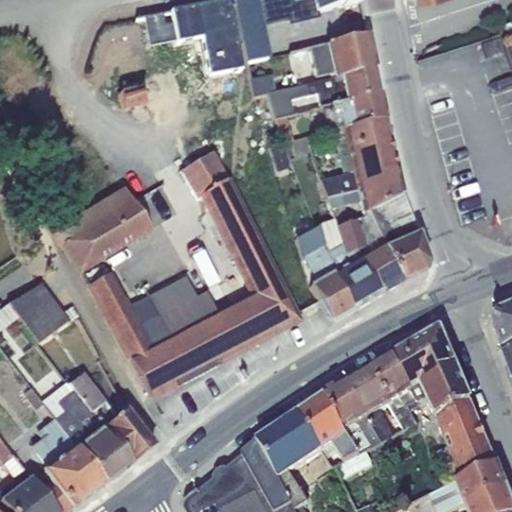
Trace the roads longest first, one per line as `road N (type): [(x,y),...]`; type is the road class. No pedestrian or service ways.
road 1 (secondary): [(152,489),(273,399),(450,301)]
road 2 (residential): [(463,291),(423,189),(381,0)]
road 3 (tertiary): [(450,301),(511,446)]
